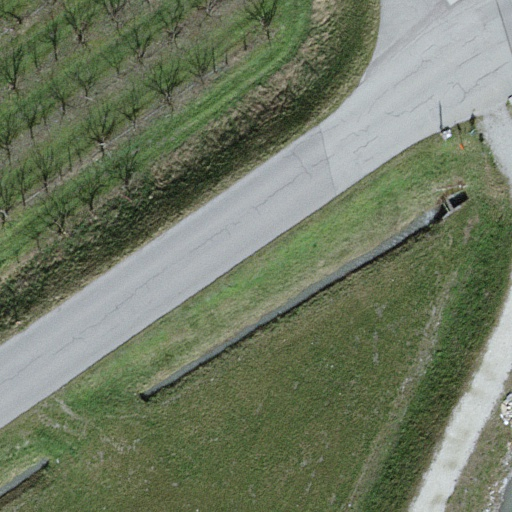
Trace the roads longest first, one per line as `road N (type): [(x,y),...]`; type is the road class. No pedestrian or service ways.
road 1 (unclassified): [(0,388),(454,78)]
road 2 (track): [(431,511),(511,332)]
